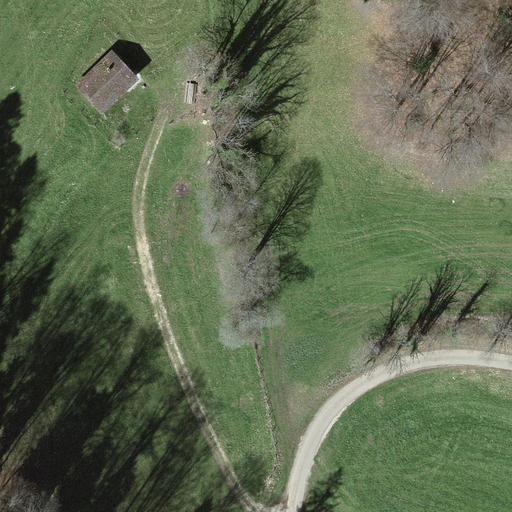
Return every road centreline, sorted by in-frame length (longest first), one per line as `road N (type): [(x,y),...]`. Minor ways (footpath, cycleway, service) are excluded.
road 1 (track): [(250,511),(208,451),(171,371),(137,252),(136,189),(144,151),(162,122)]
road 2 (track): [(511,361),(422,359),(354,388),(313,435),(291,511)]
